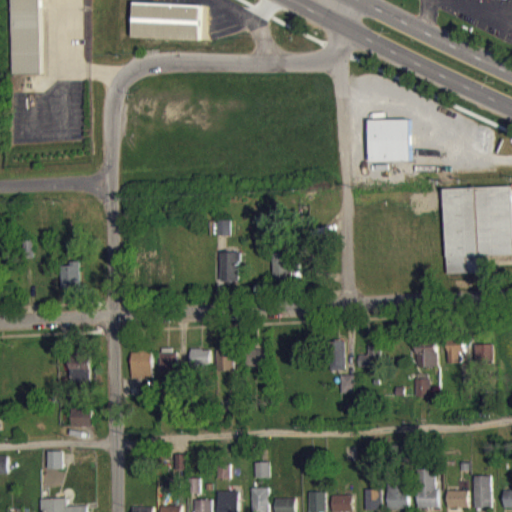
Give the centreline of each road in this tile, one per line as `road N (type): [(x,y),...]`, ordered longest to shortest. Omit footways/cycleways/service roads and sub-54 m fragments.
road 1 (residential): [(0,313),(511,293)]
road 2 (residential): [(129,58),(107,96),(115,511)]
road 3 (residential): [(337,0),(350,301)]
road 4 (primary): [(295,0),(511,106)]
road 5 (residential): [(129,58),(338,61)]
road 6 (primary): [(511,70),(363,0)]
